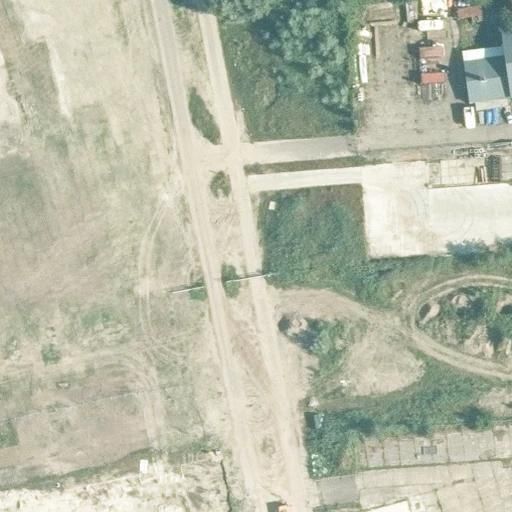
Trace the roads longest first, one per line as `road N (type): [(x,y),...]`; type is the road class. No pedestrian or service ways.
road 1 (residential): [(189,157),(259,511)]
road 2 (residential): [(298,504),(235,155)]
road 3 (residential): [(235,155),(511,129)]
road 4 (residential): [(159,0),(189,157)]
road 5 (residential): [(235,155),(205,0)]
